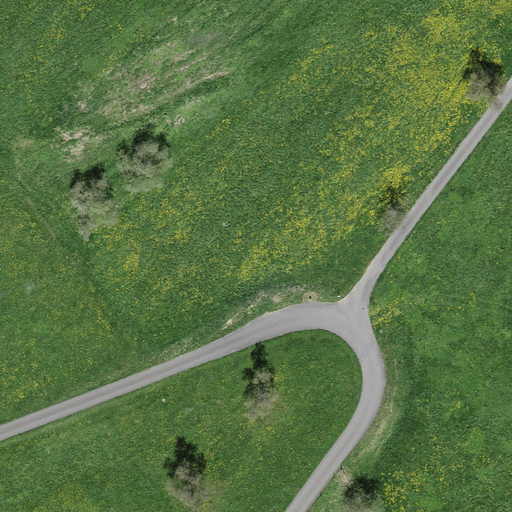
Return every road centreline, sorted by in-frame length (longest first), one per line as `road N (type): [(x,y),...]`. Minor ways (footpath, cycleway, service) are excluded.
road 1 (residential): [(0,432),(264,328),(350,314)]
road 2 (unclassified): [(350,314),(511,94)]
road 3 (residential): [(350,314),(372,367),(366,412),(300,511)]
